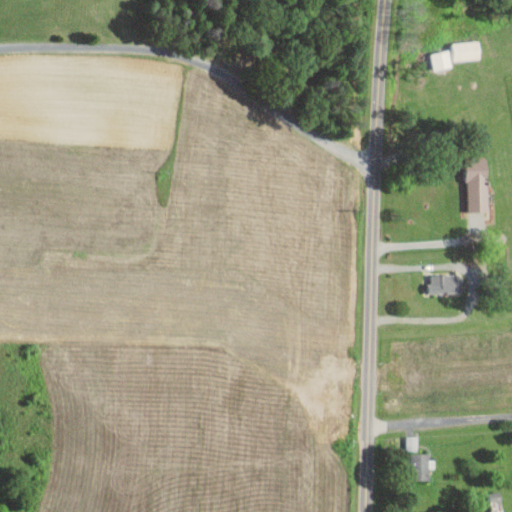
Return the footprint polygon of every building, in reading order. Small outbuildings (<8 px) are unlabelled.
[(482,59),(481,41),(453,41),(454,60),(482,59)] [(454,65),(450,49),(431,53),(435,70),(454,65)] [(489,211),(488,157),(468,158),(469,211),(489,211)] [(458,273),(429,274),(430,293),(459,292),(458,273)] [(407,450),(418,450),(419,436),(407,436),(407,450)] [(430,452),(412,452),(411,480),(430,480),(430,452)] [(504,511),(503,492),(490,492),(491,511),(504,511)]
